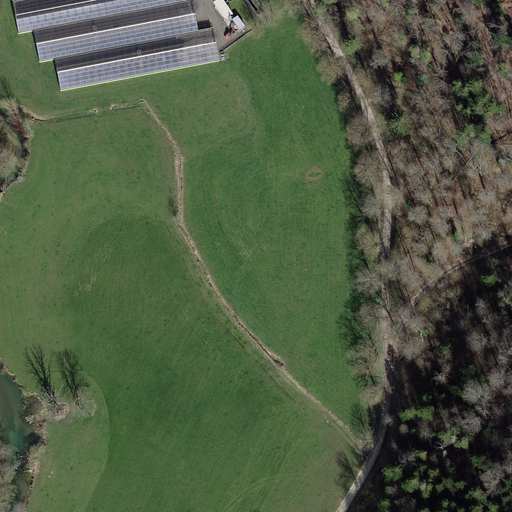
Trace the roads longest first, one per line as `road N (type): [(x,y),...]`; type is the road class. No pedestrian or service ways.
road 1 (track): [(313,0),(384,156),(389,199),(379,435),(344,511)]
road 2 (track): [(388,338),(414,299),(451,268),(511,241)]
